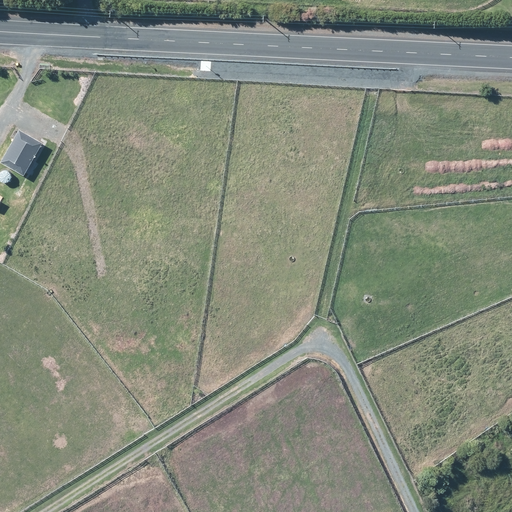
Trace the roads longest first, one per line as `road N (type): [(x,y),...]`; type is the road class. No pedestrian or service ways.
road 1 (tertiary): [(511,57),(0,30)]
road 2 (track): [(415,511),(345,369),(316,354),(52,511)]
